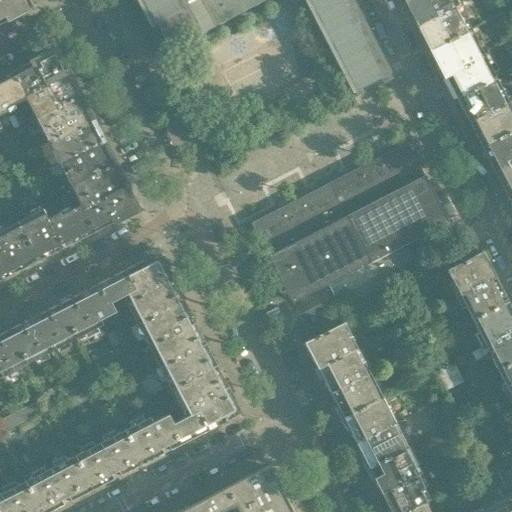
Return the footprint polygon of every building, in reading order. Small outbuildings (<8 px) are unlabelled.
[(27,0),(0,0),(0,23),(26,10),(29,2),(27,0)] [(306,0),(356,96),(366,91),(363,85),(388,72),(350,0),(138,0),(151,25),(155,23),(168,48),(262,0),(306,0)] [(456,4),(454,0),(404,0),(417,24),(456,4)] [(497,7),(493,0),(481,0),(487,12),(497,7)] [(469,28),(456,4),(417,24),(429,48),(469,28)] [(482,53),(469,28),(429,48),(442,73),(482,53)] [(501,45),(511,38),(511,34),(508,28),(496,36),(501,45)] [(48,52),(11,71),(23,93),(64,72),(55,55),(48,52)] [(494,77),(482,53),(442,73),(454,97),(494,77)] [(11,71),(0,76),(0,112),(6,110),(5,106),(23,97),(24,96),(23,93),(11,71)] [(64,72),(23,93),(24,96),(23,97),(33,116),(76,95),(64,72)] [(507,101),(494,77),(454,97),(467,121),(507,101)] [(76,95),(33,116),(45,139),(87,117),(76,95)] [(511,128),(511,111),(507,101),(467,121),(479,145),(511,128)] [(26,122),(19,108),(11,112),(14,117),(9,120),(14,128),(26,122)] [(87,117),(45,139),(57,161),(99,140),(87,117)] [(511,159),(511,128),(479,145),(492,170),(511,159)] [(9,148),(4,138),(0,140),(0,147),(2,151),(9,148)] [(99,140),(57,161),(69,184),(110,162),(99,140)] [(419,270),(405,244),(447,222),(407,143),(328,183),(368,263),(327,284),(336,302),(344,298),(349,306),(419,270)] [(511,189),(511,159),(492,170),(504,194),(511,189)] [(110,162),(69,184),(78,203),(79,203),(81,206),(122,185),(110,162)] [(36,174),(47,169),(44,164),(34,169),(36,174)] [(327,284),(368,263),(328,183),(250,223),(291,302),(327,284)] [(122,185),(81,206),(94,231),(130,213),(133,205),(122,185)] [(37,203),(30,189),(22,193),(29,207),(37,203)] [(58,211),(46,216),(45,217),(61,248),(94,231),(81,206),(79,203),(78,203),(59,213),(58,211)] [(41,206),(15,220),(36,261),(61,248),(45,217),(46,216),(41,206)] [(36,261),(15,220),(0,227),(0,252),(11,274),(36,261)] [(474,241),(468,230),(452,239),(457,250),(474,241)] [(0,279),(11,274),(0,252),(0,279)] [(480,252),(444,270),(457,294),(492,276),(480,252)] [(157,253),(123,270),(132,287),(121,293),(121,295),(125,301),(129,299),(170,278),(160,258),(157,253)] [(123,270),(83,291),(98,319),(113,311),(108,302),(121,295),(121,293),(132,287),(123,270)] [(492,276),(457,294),(469,319),(505,300),(492,276)] [(170,278),(129,299),(136,312),(132,315),(136,323),(140,320),(181,299),(170,278)] [(83,291),(57,304),(74,337),(100,324),(98,319),(83,291)] [(416,297),(430,328),(441,323),(434,307),(436,307),(428,291),(416,297)] [(181,299),(140,320),(148,334),(143,336),(147,344),(151,342),(192,320),(181,299)] [(511,314),(505,300),(469,319),(482,344),(511,327),(511,314)] [(57,304),(32,317),(49,350),(74,337),(57,304)] [(319,304),(297,316),(306,332),(327,321),(319,304)] [(333,306),(323,311),(328,320),(338,315),(333,306)] [(32,317),(8,330),(25,363),(49,350),(32,317)] [(192,320),(151,342),(158,356),(154,358),(158,366),(163,363),(203,342),(192,320)] [(342,323),(302,343),(314,366),(354,346),(342,323)] [(511,327),(482,344),(494,368),(511,358),(511,327)] [(8,330),(0,333),(0,374),(0,375),(25,363),(8,330)] [(203,342),(163,363),(169,377),(164,379),(168,387),(173,384),(214,363),(203,342)] [(354,346),(314,366),(315,368),(313,369),(318,380),(321,379),(328,392),(367,372),(354,346)] [(511,358),(494,368),(507,393),(511,390),(511,358)] [(214,363),(173,384),(180,398),(175,400),(179,408),(225,384),(214,363)] [(367,372),(328,392),(335,407),(333,408),(338,418),(340,417),(380,396),(367,372)] [(225,384),(179,408),(182,415),(183,416),(195,410),(205,431),(235,416),(240,413),(237,408),(225,384)] [(86,400),(78,385),(61,394),(68,409),(86,400)] [(380,396),(340,417),(338,418),(344,431),(347,429),(353,441),(392,421),(380,396)] [(39,401),(0,421),(0,424),(4,432),(44,411),(39,401)] [(166,413),(150,421),(165,451),(205,431),(195,410),(183,416),(182,415),(170,421),(166,413)] [(147,415),(122,429),(140,464),(165,451),(150,421),(147,415)] [(392,421),(353,441),(360,456),(358,458),(363,467),(365,466),(405,446),(392,421)] [(122,429),(97,442),(115,477),(140,464),(122,429)] [(97,442),(72,454),(91,490),(115,477),(97,442)] [(405,446),(365,466),(363,467),(370,480),(372,479),(378,491),(415,473),(418,471),(405,446)] [(72,454),(47,468),(65,503),(91,490),(72,454)] [(278,489),(267,466),(225,488),(233,504),(236,510),(278,489)] [(47,468),(22,481),(38,511),(47,511),(65,503),(47,468)] [(511,511),(511,501),(507,491),(500,495),(498,493),(505,489),(497,475),(490,478),(485,468),(467,478),(476,494),(485,511),(511,511)] [(400,511),(428,498),(415,473),(378,491),(389,511),(400,511)] [(38,511),(22,481),(0,492),(0,495),(8,511),(38,511)] [(218,511),(233,504),(225,488),(177,511),(218,511)] [(288,511),(290,511),(278,489),(236,510),(237,511),(288,511)] [(485,511),(476,494),(454,505),(457,511),(485,511)] [(0,511),(8,511),(0,495),(0,511)] [(436,511),(443,509),(435,495),(428,498),(400,511),(436,511)]
